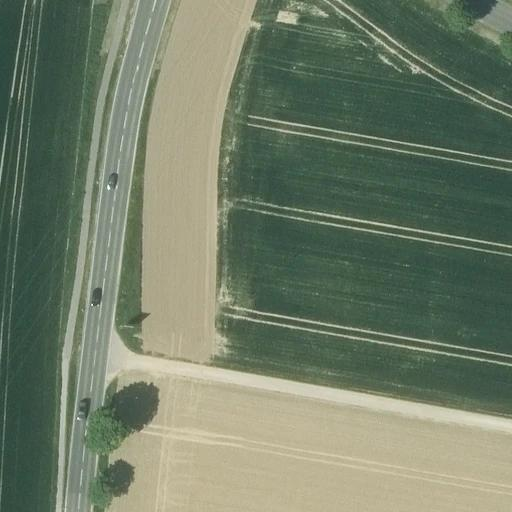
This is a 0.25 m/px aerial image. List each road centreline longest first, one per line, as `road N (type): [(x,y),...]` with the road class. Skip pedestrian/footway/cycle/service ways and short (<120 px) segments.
road 1 (secondary): [(153,0),(126,113),(80,511)]
road 2 (track): [(96,353),(511,427)]
